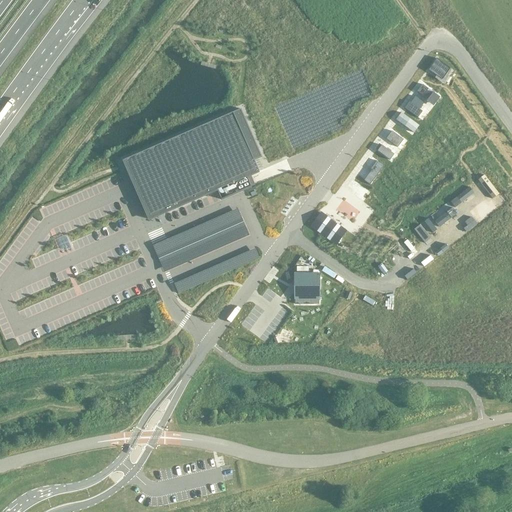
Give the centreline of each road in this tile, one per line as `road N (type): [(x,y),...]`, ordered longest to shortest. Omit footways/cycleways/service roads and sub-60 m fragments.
road 1 (unclassified): [(289,233),(435,39),(454,46),(511,126)]
road 2 (unclassified): [(174,438),(313,461),(511,417)]
road 3 (residential): [(289,233),(376,286),(480,203)]
road 4 (unclassified): [(177,386),(289,233)]
road 5 (motorway): [(0,112),(81,0)]
road 6 (unclassified): [(132,441),(94,480),(17,511)]
road 7 (unclassified): [(57,511),(117,487),(153,440)]
